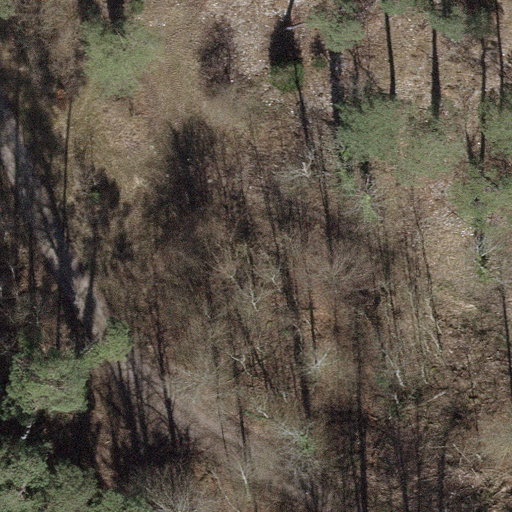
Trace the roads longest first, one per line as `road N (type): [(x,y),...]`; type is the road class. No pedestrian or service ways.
road 1 (track): [(348,511),(208,437),(132,371),(50,238),(0,120)]
road 2 (track): [(132,371),(142,511)]
